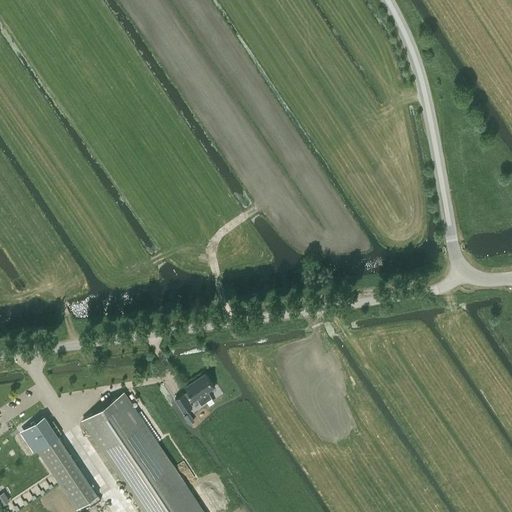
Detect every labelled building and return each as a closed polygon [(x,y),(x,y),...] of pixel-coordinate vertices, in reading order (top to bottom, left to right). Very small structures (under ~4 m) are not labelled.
[(183,392),(175,397),(184,411),(192,405),(189,402),(196,397),(201,404),(212,397),(207,390),(214,385),(206,373),(185,386),(189,392),(185,395),(183,392)] [(203,511),(123,392),(83,418),(145,511),(203,511)] [(188,413),(183,416),(189,424),(194,421),(188,413)] [(37,449),(77,508),(98,494),(44,414),(21,430),(35,450),(37,449)] [(3,492),(0,493),(0,499),(3,505),(10,500),(4,491),(3,492)]
